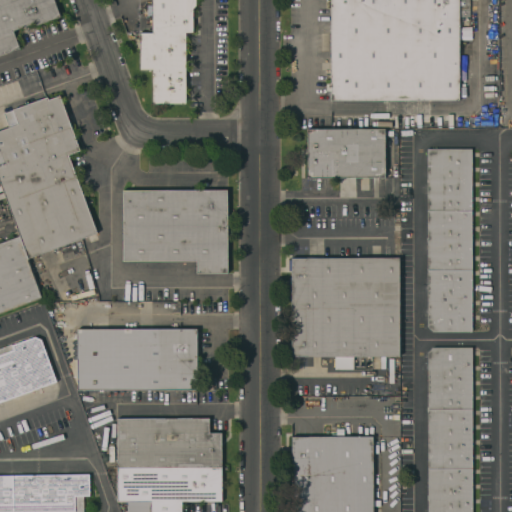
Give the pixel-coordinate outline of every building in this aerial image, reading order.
[(56,0),(62,15),(15,32),(20,45),(0,52),(0,0),(56,0)] [(156,70),(142,70),(142,31),(156,31),(155,0),(198,0),(198,29),(189,29),(189,104),(156,104),(156,70)] [(331,0),(457,0),(458,104),(331,104),(331,0)] [(0,131),(11,127),(5,113),(49,97),(50,100),(61,96),(82,151),(71,155),(99,233),(29,259),(21,237),(0,181),(0,131)] [(307,132),(384,131),(385,179),(308,181),(307,132)] [(472,150),(470,331),(427,330),(429,149),(472,150)] [(199,261),(125,262),(124,191),(198,190),(230,190),(231,261),(231,274),(199,274),(199,261)] [(0,244),(21,237),(29,259),(44,299),(0,315),(0,244)] [(291,260),(397,260),(397,358),(291,359),(291,260)] [(77,332),(198,331),(198,392),(78,393),(77,332)] [(0,404),(0,351),(41,337),(58,383),(0,404)] [(426,511),(426,349),(469,349),(469,511),(426,511)] [(212,503),(185,504),(185,511),(153,511),(153,504),(119,505),(117,437),(117,421),(211,419),(211,436),(224,435),(225,503),(212,503)] [(295,511),(295,437),(372,437),(372,511),(295,511)] [(0,511),(0,477),(92,476),(92,511),(0,511)]
